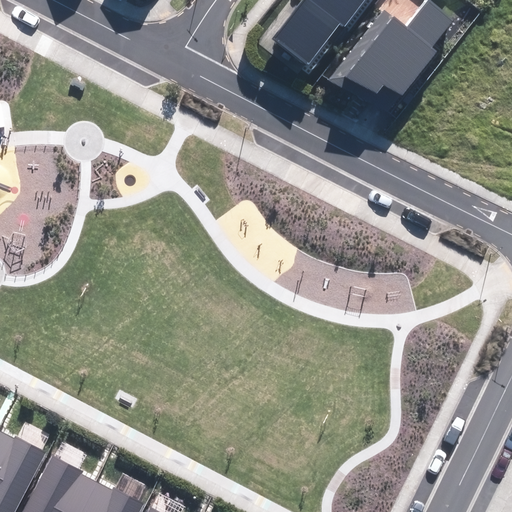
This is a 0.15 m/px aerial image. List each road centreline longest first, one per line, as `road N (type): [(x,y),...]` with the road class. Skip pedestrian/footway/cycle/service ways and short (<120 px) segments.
road 1 (residential): [(179,69),(511,246)]
road 2 (residential): [(46,0),(179,69)]
